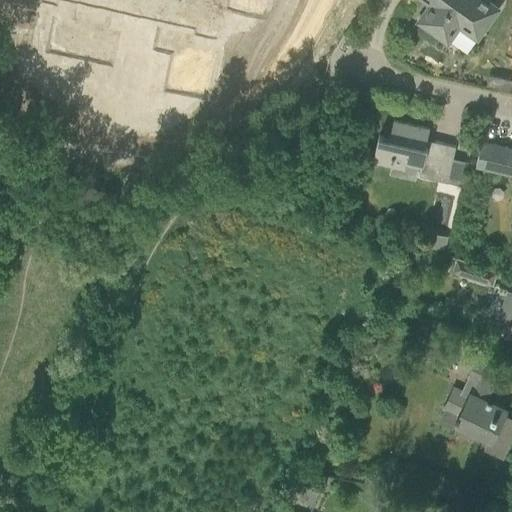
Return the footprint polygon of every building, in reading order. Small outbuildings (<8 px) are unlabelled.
[(97,0),(96,0),(95,8),(106,10),(108,2),(97,0)] [(432,0),(417,21),(447,43),(463,21),(481,33),(498,9),(486,0),(432,0)] [(129,7),(128,15),(140,17),(141,9),(129,7)] [(141,9),(140,17),(151,20),(153,12),(141,9)] [(172,12),(169,24),(177,25),(180,13),(172,12)] [(180,13),(177,25),(185,27),(188,15),(180,13)] [(210,20),(207,32),(215,34),(218,22),(210,20)] [(488,74),(486,85),(509,90),(511,79),(488,74)] [(379,134),(373,161),(391,165),(389,173),(404,176),(407,161),(422,164),(419,175),(447,182),(455,146),(434,141),(433,145),(426,143),(429,129),(393,120),(389,137),(379,134)] [(511,174),(511,147),(481,140),(475,166),(511,174)] [(423,230),(420,244),(441,249),(444,249),(447,235),(423,230)] [(493,285),(497,270),(456,257),(451,272),(493,285)] [(511,291),(507,290),(497,321),(498,322),(511,326),(511,291)] [(454,388),(444,408),(460,415),(457,422),(491,438),(486,448),(502,455),(511,435),(511,418),(502,414),(505,409),(484,399),(491,385),(493,386),(499,371),(492,368),(495,362),(469,350),(462,365),(472,369),(461,391),(454,388)]
